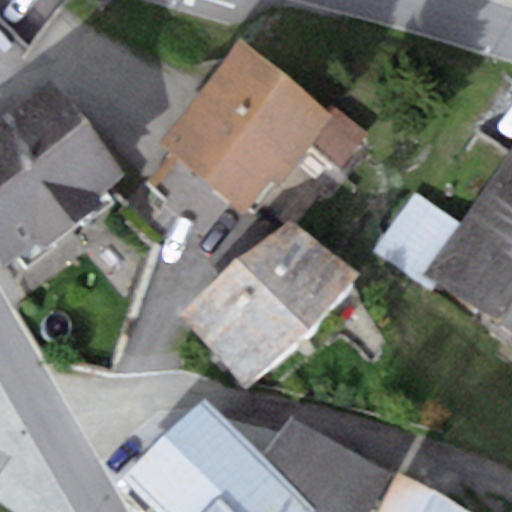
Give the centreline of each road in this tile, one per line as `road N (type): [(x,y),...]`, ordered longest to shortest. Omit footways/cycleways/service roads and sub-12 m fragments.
road 1 (track): [(0,391),(183,392),(378,442),(511,490)]
road 2 (unclassified): [(0,343),(98,511)]
road 3 (unclassified): [(511,31),(372,0)]
